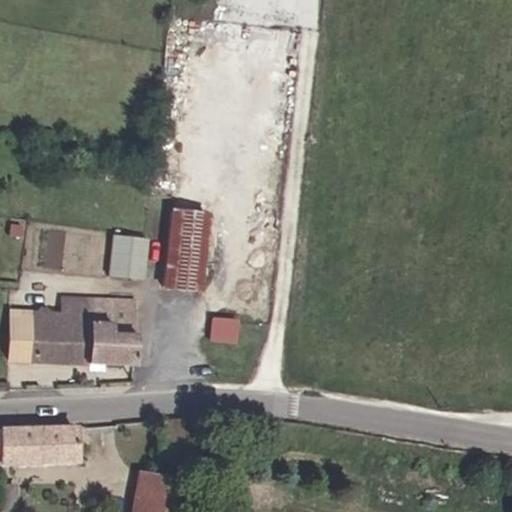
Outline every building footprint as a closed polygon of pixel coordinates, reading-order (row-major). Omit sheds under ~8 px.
[(194,290),(202,215),(169,212),(162,287),(194,290)] [(138,281),(144,240),(106,234),(101,277),(138,281)] [(32,310),(30,360),(128,366),(131,303),(57,299),(55,316),(44,315),(45,289),(33,288),(32,310)] [(4,359),(30,360),(32,310),(7,309),(4,359)] [(243,334),(243,314),(218,314),(217,334),(243,334)] [(158,472),(187,473),(188,422),(157,423),(158,472)] [(0,463),(71,464),(72,430),(0,429),(0,463)] [(180,511),(185,487),(143,478),(133,511),(180,511)]
